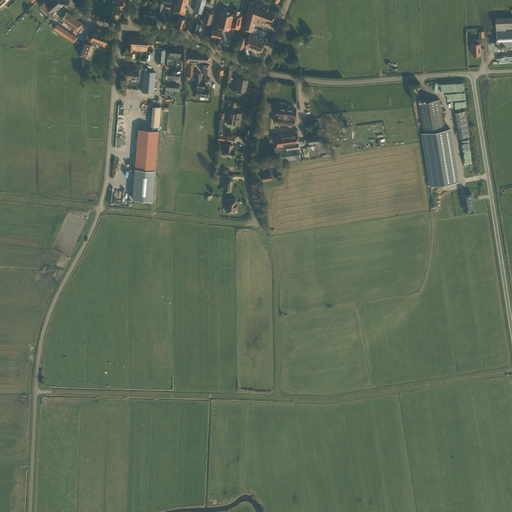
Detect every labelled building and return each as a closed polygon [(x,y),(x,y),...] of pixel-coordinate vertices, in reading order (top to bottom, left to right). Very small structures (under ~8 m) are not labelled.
[(55,12),(64,4),(60,0),(49,0),(47,2),(46,0),(40,6),(50,17),(55,12)] [(125,0),(112,0),(112,4),(112,7),(113,8),(111,16),(118,18),(119,11),(121,11),(122,6),(124,7),(125,0)] [(187,5),(188,0),(175,0),(172,12),(179,14),(179,17),(178,17),(176,25),(183,27),(186,19),(184,18),(184,15),(187,8),(185,7),(186,4),(187,5)] [(196,0),(194,12),(202,14),(206,1),(205,0),(196,0)] [(206,0),(205,5),(208,6),(206,12),(206,11),(203,22),(210,24),(213,11),(211,10),(212,7),(213,0),(206,0)] [(247,13),(243,28),(247,29),(249,30),(253,31),(256,18),(259,19),(271,24),(275,14),(273,14),(251,5),(249,5),(247,13)] [(151,6),(151,9),(144,8),(143,17),(155,19),(156,7),(151,6)] [(230,31),(231,27),(240,29),(243,16),(239,15),(240,11),(234,10),(233,13),(220,9),(216,27),(214,27),(213,29),(211,36),(220,38),(222,31),(221,31),(221,29),(230,31)] [(82,23),(67,11),(61,19),(76,31),(82,23)] [(511,28),(511,16),(496,17),(497,39),(492,40),(492,45),(497,45),(497,47),(511,46),(511,30),(505,31),(505,29),(511,28)] [(73,42),(76,37),(57,24),(53,29),(73,42)] [(93,31),(92,35),(87,33),(84,42),(79,55),(87,58),(92,45),(93,45),(95,44),(96,43),(104,46),(108,36),(93,31)] [(250,33),(244,47),(260,53),(263,46),(266,39),(250,33)] [(135,52),(136,50),(136,44),(133,44),(134,35),(129,35),(128,45),(128,50),(133,51),(133,52),(135,52)] [(241,35),(237,47),(242,49),(244,44),(247,37),(241,35)] [(473,55),(481,55),(480,44),(482,44),(482,39),(474,39),(475,44),(471,44),(471,49),(473,49),(473,55)] [(168,50),(167,59),(177,60),(176,62),(179,62),(180,56),(181,48),(170,47),(170,50),(168,50)] [(187,62),(186,76),(193,77),(195,77),(195,73),(196,73),(196,72),(193,72),(193,64),(193,63),(201,63),(201,68),(201,72),(209,72),(209,65),(208,65),(208,63),(210,64),(211,51),(199,51),(199,49),(188,48),(187,62)] [(289,58),(292,52),(287,49),(284,55),(289,58)] [(164,62),(165,50),(158,50),(157,62),(164,62)] [(126,69),(125,76),(133,77),(133,81),(138,82),(138,76),(138,69),(135,68),(134,69),(132,69),(132,67),(128,67),(128,69),(126,69)] [(144,68),(142,92),(154,93),(156,72),(147,71),(147,68),(144,68)] [(195,77),(195,83),(197,83),(196,97),(200,97),(200,99),(208,99),(208,96),(208,89),(204,88),(205,82),(201,81),(201,73),(196,73),(195,73),(195,77)] [(232,86),(231,90),(237,91),(237,90),(245,92),(245,91),(246,84),(245,84),(245,80),(238,78),(237,80),(234,80),(233,87),(232,86)] [(440,99),(419,103),(424,133),(423,133),(425,150),(431,186),(458,181),(451,137),(450,129),(445,130),(440,99)] [(229,112),(227,122),(232,123),(239,124),(241,115),(241,113),(238,113),(235,112),(237,104),(230,103),(230,104),(229,104),(228,104),(227,107),(228,109),(229,109),(229,112)] [(275,115),(274,122),(294,125),(295,117),(296,109),(285,108),(286,105),(285,104),(281,103),(279,104),(279,107),(276,107),(275,115)] [(151,126),(159,127),(161,107),(153,106),(151,126)] [(470,136),(468,126),(465,111),(455,112),(459,137),(470,136)] [(135,169),(132,199),(153,201),(155,171),(158,131),(138,129),(135,169)] [(275,147),(274,148),(275,151),(276,152),(277,152),(277,153),(278,153),(279,153),(281,161),(300,159),(299,146),(302,145),(302,140),(298,141),(297,133),(275,136),(277,147),(275,147)] [(309,144),(320,142),(318,134),(308,136),(309,144)] [(224,155),(233,157),(235,150),(232,150),(233,145),(226,144),(225,149),(225,148),(224,155)] [(270,168),(270,172),(270,173),(262,174),(262,180),(263,180),(264,182),(267,181),(267,180),(271,179),(271,176),(275,176),(274,168),(270,168)] [(232,185),(232,181),(228,180),(228,176),(221,175),(220,181),(224,182),(223,190),(231,191),(231,184),(232,185)] [(472,194),(462,196),(463,202),(464,209),(468,209),(469,209),(469,208),(474,208),(473,202),(472,194)] [(236,200),(228,199),(227,213),(235,213),(235,209),(237,210),(238,204),(235,204),(236,200)]
